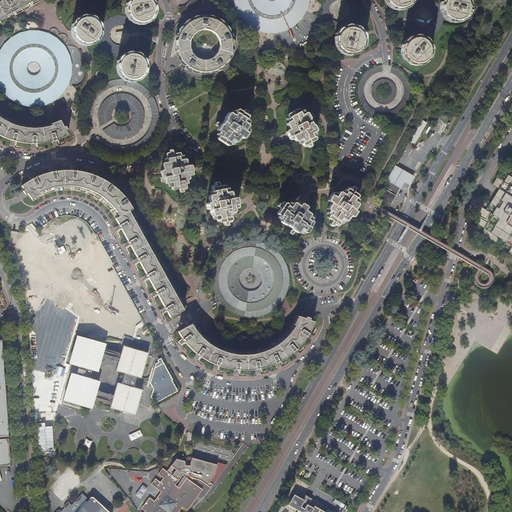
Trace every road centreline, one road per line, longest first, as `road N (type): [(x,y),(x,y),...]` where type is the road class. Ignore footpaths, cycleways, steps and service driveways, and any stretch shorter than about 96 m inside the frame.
road 1 (primary): [(511,37),(238,511)]
road 2 (primary): [(259,511),(495,109)]
road 3 (residential): [(511,134),(468,204),(395,460),(367,511)]
road 4 (residential): [(353,117),(360,122),(335,167),(272,184),(211,167),(168,115)]
road 5 (unclassified): [(0,265),(15,308),(31,511)]
road 6 (residential): [(0,185),(34,159),(138,161),(164,137),(168,115)]
